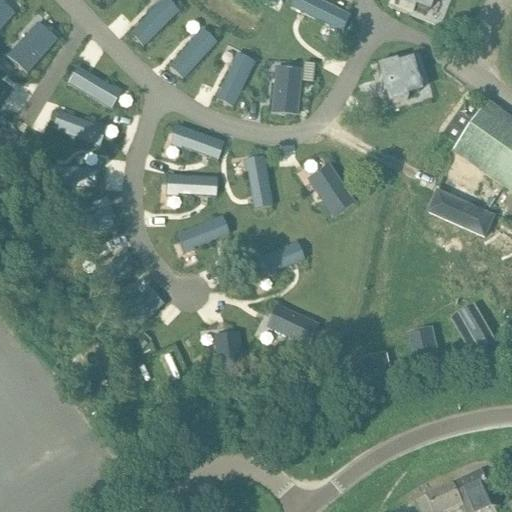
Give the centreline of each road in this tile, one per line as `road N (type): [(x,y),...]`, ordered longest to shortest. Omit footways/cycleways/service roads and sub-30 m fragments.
road 1 (tertiary): [(511,416),(431,431),(388,449),(305,510)]
road 2 (residential): [(305,510),(254,468),(238,465),(222,467),(154,511)]
